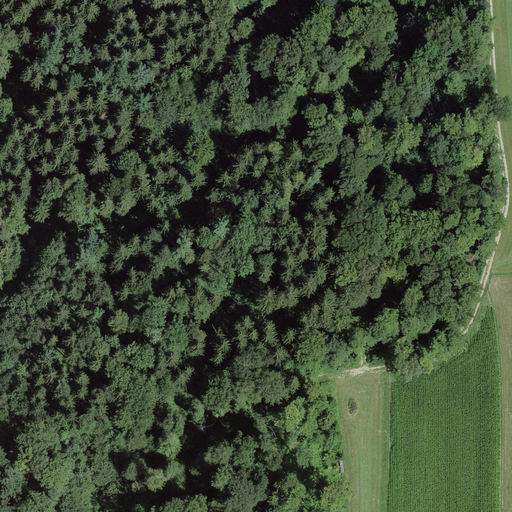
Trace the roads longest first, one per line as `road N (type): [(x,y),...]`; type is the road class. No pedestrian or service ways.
road 1 (track): [(353,377),(412,367),(447,348),(464,336),(482,291),(500,220),(491,0)]
road 2 (track): [(0,192),(94,227),(143,229),(177,210),(261,120),(268,97),(262,53),(243,0)]
